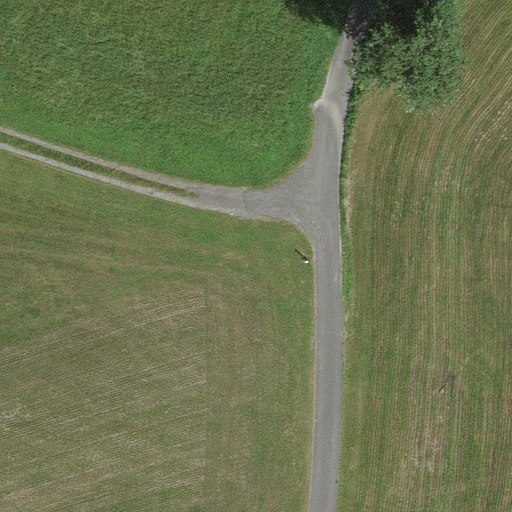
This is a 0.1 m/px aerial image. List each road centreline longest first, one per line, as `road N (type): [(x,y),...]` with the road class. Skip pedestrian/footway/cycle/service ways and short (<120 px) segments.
road 1 (track): [(333,211),(194,197),(0,141)]
road 2 (track): [(333,211),(328,511)]
road 3 (track): [(370,0),(343,107),(333,211)]
